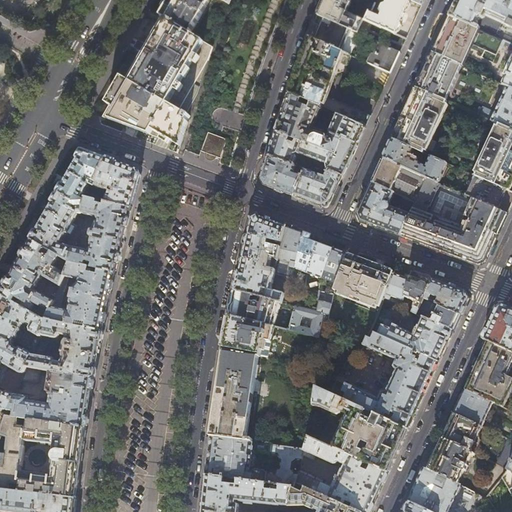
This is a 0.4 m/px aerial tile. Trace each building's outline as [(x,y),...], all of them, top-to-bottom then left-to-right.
[(169,0),(161,16),(191,34),(210,0),(169,0)] [(351,0),(325,0),(322,9),(319,17),(351,31),(353,32),(359,18),(346,13),(351,0)] [(402,17),(409,0),(386,0),(385,3),(382,4),(380,10),(381,12),(379,16),(368,12),(364,21),(394,34),(402,17)] [(511,0),(457,0),(449,17),(489,34),(495,37),(501,24),(484,16),(485,14),(509,25),(509,26),(511,27),(511,0)] [(191,34),(161,16),(102,117),(162,140),(164,137),(180,146),(190,115),(186,113),(185,114),(179,110),(209,59),(213,46),(191,34)] [(342,52),(351,31),(319,17),(315,24),(322,27),(316,40),(342,52)] [(489,34),(449,17),(441,34),(432,54),(461,66),(464,68),(474,47),(482,51),(489,34)] [(353,57),(361,37),(354,34),(346,54),(353,57)] [(504,41),(495,37),(489,34),(482,51),(496,57),(504,41)] [(345,53),(342,52),(316,40),(310,38),(300,65),(289,94),(322,109),(337,116),(365,128),(371,116),(326,97),(338,63),(341,64),(345,53)] [(367,63),(390,73),(395,64),(400,53),(379,43),(373,54),(371,54),(367,63)] [(461,66),(432,54),(424,72),(417,88),(445,101),(461,66)] [(511,58),(504,75),(506,76),(502,85),(508,87),(511,89),(511,58)] [(511,89),(508,87),(492,121),(499,125),(511,130),(511,89)] [(445,101),(417,88),(409,104),(397,130),(393,140),(424,154),(448,102),(445,101)] [(320,114),(322,109),(289,94),(283,113),(276,133),(331,154),(336,156),(342,139),(357,145),(361,137),(365,128),(337,116),(329,134),(330,135),(329,137),(327,137),(325,136),(324,133),(330,119),(320,114)] [(482,107),(479,113),(487,116),(490,110),(482,107)] [(511,130),(499,125),(476,176),(507,189),(511,181),(511,178),(511,130)] [(207,137),(201,152),(205,153),(207,154),(211,156),(215,157),(217,158),(220,159),(225,144),(227,140),(220,138),(218,137),(216,136),(208,133),(207,137)] [(327,165),(331,154),(276,133),(273,144),(269,157),(293,166),(297,158),(296,156),(298,154),(327,165)] [(349,163),(357,145),(342,139),(336,156),(331,154),(327,165),(327,166),(327,170),(327,171),(343,177),(349,163)] [(424,154),(393,140),(388,151),(384,159),(428,179),(444,186),(453,166),(424,154)] [(102,171),(106,158),(93,153),(83,150),(71,170),(58,194),(72,202),(68,209),(77,214),(82,215),(86,202),(82,200),(90,186),(95,188),(97,184),(95,183),(101,171),(102,171)] [(207,154),(205,153),(205,154),(205,157),(205,158),(205,159),(207,160),(209,161),(210,162),(213,162),(216,160),(217,158),(215,157),(211,156),(207,154)] [(299,168),(293,166),(269,157),(262,179),(266,186),(277,190),(295,197),(301,178),(295,176),(295,175),(297,176),(298,173),(301,172),(300,174),(303,175),(304,171),(299,168)] [(122,164),(106,158),(102,171),(101,171),(95,183),(97,184),(95,188),(93,194),(99,196),(97,202),(102,203),(104,195),(103,193),(101,192),(102,190),(110,193),(110,195),(109,195),(108,196),(105,203),(131,209),(136,192),(140,176),(137,170),(122,164)] [(428,179),(384,159),(381,164),(377,172),(375,177),(375,178),(373,183),(395,193),(408,199),(417,203),(428,179)] [(324,178),(304,170),(304,171),(303,175),(301,178),(295,197),(312,203),(323,207),(330,204),(343,177),(327,171),(324,178)] [(511,191),(507,189),(476,176),(472,174),(471,178),(468,177),(464,187),(466,189),(464,194),(508,214),(511,206),(511,204),(511,191)] [(464,194),(444,186),(428,179),(417,203),(401,236),(432,248),(453,255),(479,265),(486,262),(493,247),(497,237),(508,214),(464,194)] [(395,193),(373,183),(358,215),(361,221),(374,226),(401,236),(417,203),(408,199),(404,207),(402,208),(394,206),(393,208),(390,207),(390,205),(395,193)] [(72,223),(77,214),(68,209),(72,202),(58,194),(45,216),(31,241),(46,250),(52,253),(60,258),(70,264),(74,248),(63,246),(59,245),(65,235),(70,238),(76,226),(72,223)] [(86,199),(86,202),(82,215),(98,218),(99,221),(99,222),(98,222),(96,224),(95,230),(93,230),(91,232),(90,236),(91,238),(93,239),(91,246),(92,248),(92,249),(90,251),(74,248),(70,264),(86,267),(87,263),(93,264),(93,269),(100,270),(115,273),(123,241),(131,209),(105,203),(102,203),(97,202),(86,199)] [(283,243),(287,226),(258,215),(252,219),(244,253),(235,291),(250,295),(252,289),(257,291),(256,296),(263,298),(281,302),(283,303),(286,293),(273,289),(277,273),(276,273),(276,270),(270,268),(271,262),(271,260),(270,259),(270,257),(279,259),(281,248),(269,245),(270,240),(283,243)] [(293,228),(287,226),(283,243),(281,248),(279,259),(298,264),(305,232),(293,228)] [(311,235),(305,232),(298,264),(296,269),(310,274),(319,243),(315,242),(316,237),(311,235)] [(42,256),(46,250),(31,241),(14,270),(0,294),(0,295),(18,306),(20,301),(26,304),(23,309),(32,314),(36,306),(49,314),(52,307),(54,303),(37,293),(34,292),(43,277),(44,277),(44,278),(45,279),(60,288),(65,277),(66,275),(54,268),(60,258),(52,253),(49,259),(42,256)] [(325,245),(319,243),(310,274),(324,279),(333,249),(325,245)] [(339,251),(333,249),(324,279),(338,284),(347,254),(339,251)] [(356,257),(347,254),(338,284),(336,291),(342,293),(341,296),(352,300),(353,297),(362,301),(361,303),(373,308),(374,305),(380,308),(384,299),(393,273),(394,271),(378,265),(356,257)] [(90,268),(86,267),(70,264),(66,275),(65,277),(69,278),(80,280),(79,284),(78,284),(74,288),(69,310),(61,308),(52,307),(49,314),(47,320),(77,326),(78,321),(88,323),(87,329),(103,332),(109,304),(115,273),(100,270),(98,276),(89,274),(90,268)] [(403,277),(393,273),(384,299),(392,302),(394,301),(395,299),(403,301),(411,280),(403,277)] [(414,273),(411,280),(403,301),(400,307),(408,311),(411,302),(414,300),(416,303),(412,313),(417,315),(425,299),(433,280),(423,276),(414,273)] [(284,284),(292,286),(294,278),(286,276),(284,284)] [(61,308),(69,278),(65,277),(60,288),(54,303),(52,307),(61,308)] [(443,283),(433,280),(425,299),(429,301),(432,295),(439,298),(436,304),(439,306),(461,316),(465,307),(469,299),(466,292),(443,283)] [(319,295),(317,302),(320,302),(318,311),(297,305),(296,306),(290,331),(319,338),(324,314),(329,314),(335,295),(321,290),(319,295)] [(254,296),(250,295),(235,291),(232,305),(230,316),(250,321),(251,313),(259,315),(257,323),(274,327),(275,327),(281,302),(263,298),(262,303),(260,303),(259,302),(258,301),(256,301),(255,302),(252,301),(254,296)] [(302,298),(317,302),(319,295),(304,292),(302,298)] [(23,309),(18,306),(0,295),(0,331),(3,333),(1,337),(12,343),(13,343),(16,338),(18,339),(24,332),(22,330),(21,329),(24,324),(29,323),(32,326),(30,329),(31,331),(40,337),(40,335),(46,322),(32,314),(23,309)] [(457,324),(461,316),(439,306),(436,314),(435,313),(434,315),(434,316),(432,322),(454,332),(457,324)] [(483,339),(492,343),(511,352),(511,309),(503,306),(497,308),(490,324),(483,339)] [(257,323),(250,321),(230,316),(227,334),(224,351),(260,356),(261,356),(264,340),(271,341),(274,327),(257,323)] [(410,332),(393,326),(392,330),(382,326),(378,335),(414,351),(423,356),(439,363),(446,348),(454,332),(432,322),(422,317),(414,336),(410,334),(410,332)] [(381,326),(382,326),(392,330),(393,326),(394,323),(385,319),(384,320),(381,326)] [(47,320),(46,322),(40,335),(56,339),(58,339),(60,338),(61,336),(62,335),(65,336),(68,341),(66,345),(65,349),(64,354),(65,359),(62,363),(57,361),(56,359),(54,358),(33,354),(32,355),(27,367),(39,369),(51,371),(94,379),(98,354),(103,332),(87,329),(77,326),(47,320)] [(413,355),(414,351),(378,335),(375,333),(372,339),(368,337),(364,346),(371,349),(372,349),(397,360),(394,366),(395,369),(397,370),(387,392),(386,392),(382,393),(379,400),(354,388),(346,384),(346,385),(337,381),(330,394),(371,412),(376,415),(384,418),(385,414),(390,416),(391,413),(396,415),(393,422),(409,430),(423,399),(439,363),(423,356),(420,362),(416,360),(417,357),(413,355)] [(0,370),(4,373),(8,366),(24,375),(27,367),(32,355),(21,348),(19,348),(18,349),(15,347),(15,345),(14,344),(13,343),(12,343),(1,337),(0,338),(0,370)] [(511,377),(508,375),(511,365),(511,352),(492,343),(487,353),(476,377),(469,392),(494,403),(504,408),(511,389),(511,377)] [(248,439),(260,356),(224,351),(220,376),(213,418),(211,437),(255,443),(256,440),(248,439)] [(38,380),(39,369),(27,367),(24,375),(22,379),(35,381),(38,380)] [(0,412),(1,413),(3,409),(5,410),(7,410),(9,411),(15,395),(16,395),(8,392),(7,392),(6,393),(0,389),(0,383),(5,376),(5,374),(4,373),(0,370),(0,412)] [(89,405),(94,379),(51,371),(49,390),(50,391),(52,393),(53,394),(51,404),(29,401),(30,398),(15,395),(9,411),(14,412),(14,417),(19,418),(29,420),(55,424),(64,425),(86,428),(89,405)] [(347,414),(332,447),(366,463),(370,465),(388,473),(389,473),(397,455),(409,430),(393,422),(384,418),(376,415),(373,421),(368,419),(371,412),(330,394),(317,388),(314,407),(322,408),(338,415),(342,413),(343,412),(347,414)] [(494,403),(469,392),(466,390),(460,403),(454,414),(488,430),(495,416),(489,413),(494,403)] [(493,433),(488,430),(454,414),(449,427),(443,439),(471,452),(480,433),(484,435),(491,438),(493,433)] [(55,424),(29,420),(28,428),(18,427),(19,418),(14,417),(7,416),(1,435),(8,437),(7,454),(3,454),(2,455),(1,456),(0,462),(0,489),(11,491),(12,484),(22,485),(21,492),(42,495),(47,495),(48,488),(57,489),(57,497),(76,499),(79,481),(86,428),(64,425),(63,432),(54,430),(55,424)] [(305,450),(255,443),(211,437),(208,458),(206,476),(294,488),(295,483),(298,474),(294,474),(291,469),(292,463),(296,460),(302,461),(303,456),(305,450)] [(309,437),(305,450),(303,456),(315,461),(316,457),(332,464),(335,464),(337,464),(338,462),(346,466),(344,471),(343,471),(338,480),(339,480),(339,481),(338,481),(334,489),(299,472),(298,474),(295,483),(300,485),(305,487),(346,506),(347,502),(350,503),(349,505),(353,506),(352,509),(358,511),(370,511),(378,495),(388,473),(370,465),(367,471),(363,469),(366,463),(332,447),(309,437)] [(475,454),(471,452),(443,439),(435,455),(428,470),(458,484),(464,471),(465,471),(468,465),(467,464),(471,455),(474,456),(475,454)] [(509,470),(511,462),(511,441),(508,440),(504,447),(505,447),(500,457),(499,457),(496,464),(509,470)] [(471,511),(484,497),(458,484),(428,470),(424,468),(417,483),(409,502),(430,511),(471,511)] [(511,511),(511,471),(509,470),(502,478),(511,493),(511,511)] [(288,507),(294,488),(206,476),(202,510),(202,511),(238,511),(239,506),(238,504),(237,504),(237,502),(279,508),(279,506),(288,508),(288,507)] [(358,511),(352,509),(346,506),(305,487),(303,492),(298,490),(300,485),(295,483),(294,488),(288,507),(306,507),(316,511),(318,511),(358,511)] [(21,492),(11,491),(0,489),(0,510),(16,511),(74,511),(76,499),(57,497),(49,496),(48,502),(41,501),(42,495),(21,492)] [(430,511),(409,502),(403,511),(430,511)]
